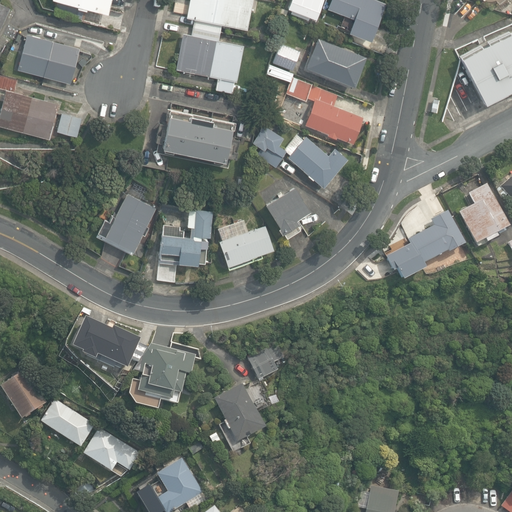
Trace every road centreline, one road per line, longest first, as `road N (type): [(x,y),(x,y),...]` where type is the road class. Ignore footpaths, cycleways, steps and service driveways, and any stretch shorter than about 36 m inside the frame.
road 1 (residential): [(0,233),(127,301),(216,308),(295,282),(334,256),(370,214),(387,170)]
road 2 (residential): [(387,170),(423,0)]
road 3 (unclassified): [(511,127),(432,166),(387,170)]
